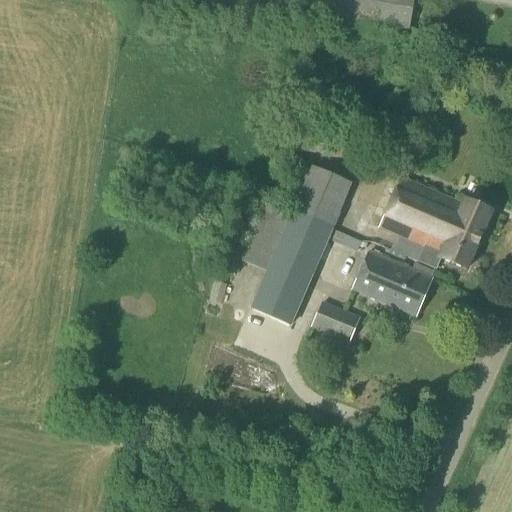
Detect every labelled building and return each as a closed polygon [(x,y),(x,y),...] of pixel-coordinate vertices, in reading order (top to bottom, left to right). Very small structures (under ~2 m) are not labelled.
[(407,32),(412,0),(284,0),(282,11),(407,32)] [(333,157),(336,131),(296,126),(293,152),(333,157)] [(292,214),(330,230),(349,185),(311,169),(292,213),(292,214)] [(462,206),(400,179),(377,231),(422,249),(416,263),(434,271),(439,261),(465,272),(491,213),(464,201),(462,206)] [(292,214),(292,213),(272,206),(247,266),(266,274),(251,310),(288,326),(330,230),(292,214)] [(414,319),(431,281),(430,281),(431,279),(368,252),(351,290),(414,319)] [(348,345),(358,319),(320,304),(310,330),(348,345)]
